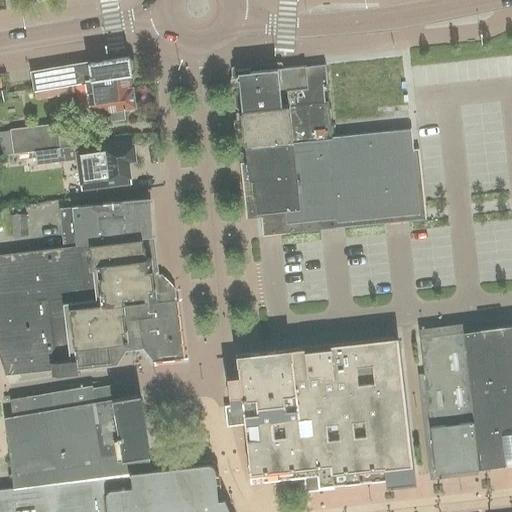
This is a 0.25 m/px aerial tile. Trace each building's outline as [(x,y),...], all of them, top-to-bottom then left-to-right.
[(132,74),(135,70),(134,60),(129,57),(89,63),(89,65),(74,68),(74,66),(32,73),(35,90),(77,83),(76,82),(86,81),(88,94),(87,94),(91,114),(103,112),(105,121),(124,118),(123,109),(136,107),(131,74),(132,74)] [(238,72),(242,111),(329,102),(329,101),(325,102),(323,85),(328,84),(326,65),(306,67),(306,66),(238,72)] [(332,137),(329,102),(242,111),(245,147),(332,138),(332,137)] [(57,124),(34,127),(37,150),(60,147),(57,124)] [(411,129),(332,137),(332,138),(245,147),(252,212),(335,204),(337,222),(403,215),(419,213),(412,150),(413,150),(411,129)] [(86,145),(59,149),(61,161),(79,159),(83,188),(95,187),(130,182),(127,160),(135,159),(134,146),(133,146),(132,139),(86,146),(86,145)] [(149,200),(73,206),(60,207),(63,244),(126,240),(125,238),(152,237),(149,200)] [(25,236),(22,213),(11,215),(13,237),(25,236)] [(184,359),(176,294),(153,278),(148,238),(152,238),(152,237),(125,238),(126,240),(0,254),(0,356),(6,375),(53,369),(54,375),(78,372),(78,366),(115,362),(121,352),(143,349),(153,362),(184,359)] [(511,464),(511,325),(464,332),(479,469),(511,464)] [(479,469),(464,332),(460,332),(460,333),(455,334),(456,334),(443,336),(442,336),(429,338),(429,337),(420,338),(424,374),(425,373),(426,382),(430,426),(430,427),(431,427),(436,473),(465,470),(465,466),(478,465),(478,469),(479,469)] [(227,376),(230,407),(242,406),(244,422),(250,476),(253,479),(252,481),(252,482),(254,479),(257,482),(306,476),(306,480),(310,483),(332,480),(332,485),(413,476),(398,337),(237,355),(239,375),(227,376)] [(93,386),(30,396),(11,399),(13,416),(5,417),(16,488),(93,479),(129,475),(129,473),(152,470),(139,395),(112,399),(91,403),(88,387),(93,387),(93,386)] [(242,406),(230,407),(227,408),(229,424),(244,422),(242,406)] [(219,500),(215,469),(214,467),(213,466),(212,465),(210,464),(208,464),(152,470),(129,473),(129,475),(93,479),(96,511),(230,511),(225,499),(219,500)] [(96,511),(93,479),(16,488),(0,489),(0,511),(96,511)]
